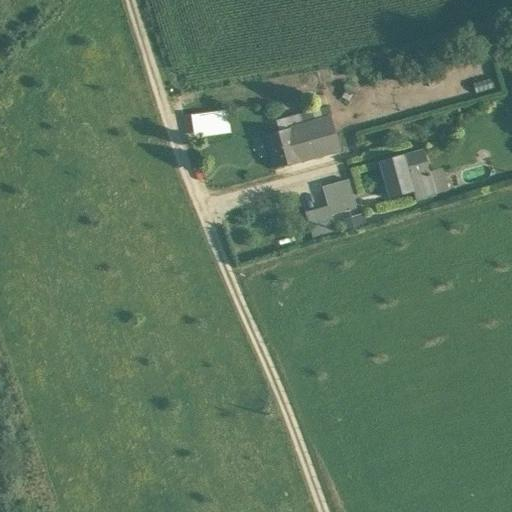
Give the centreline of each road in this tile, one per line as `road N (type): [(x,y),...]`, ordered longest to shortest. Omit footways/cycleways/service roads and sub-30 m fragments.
road 1 (track): [(320,511),(196,203),(130,0)]
road 2 (track): [(330,169),(196,203)]
